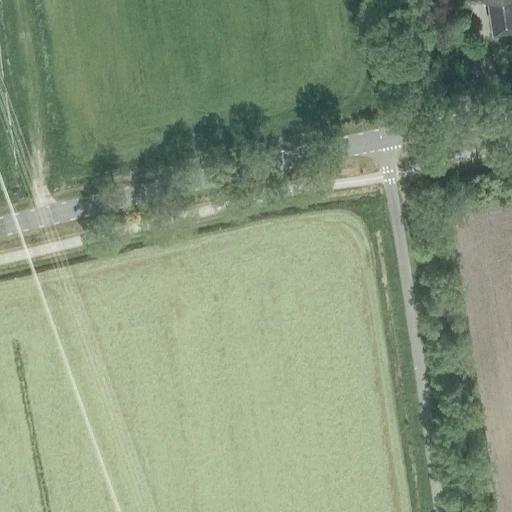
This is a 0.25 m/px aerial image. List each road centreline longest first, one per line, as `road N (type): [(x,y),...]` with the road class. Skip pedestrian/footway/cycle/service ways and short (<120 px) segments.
road 1 (tertiary): [(0,228),(383,139)]
road 2 (unclassified): [(438,511),(383,139)]
road 3 (tertiary): [(383,139),(511,114)]
